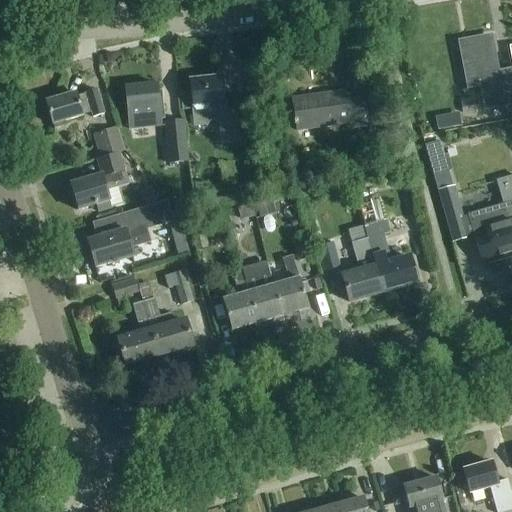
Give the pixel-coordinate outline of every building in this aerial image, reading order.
[(511,78),(498,81),(490,39),(460,44),(468,89),(481,86),(485,110),(511,104),(511,78)] [(189,83),(191,96),(180,97),(182,112),(191,111),(193,129),(207,127),(206,121),(209,120),(209,124),(215,123),(215,127),(219,127),(221,148),(249,145),(244,102),(224,105),(221,80),(189,83)] [(157,97),(156,86),(124,90),(127,114),(129,131),(130,131),(129,125),(164,121),(161,97),(157,97)] [(75,95),(45,104),(52,127),(81,118),(81,117),(91,114),(92,119),(104,116),(96,91),(85,95),(85,96),(76,99),(75,95)] [(347,94),(292,102),(296,132),(348,125),(349,128),(365,126),(361,100),(348,102),(347,94)] [(473,100),(461,102),(463,116),(475,114),(473,100)] [(445,118),(434,120),(437,133),(448,131),(445,118)] [(188,164),(184,122),(163,124),(167,166),(188,164)] [(119,153),(119,154),(124,153),(117,129),(92,136),(99,159),(119,153)] [(379,131),(367,133),(370,154),(382,152),(379,131)] [(100,177),(70,186),(78,213),(96,207),(98,215),(111,211),(111,209),(122,206),(117,190),(128,186),(119,154),(119,153),(99,159),(99,161),(96,162),(100,177)] [(504,209),(461,221),(466,240),(473,238),(481,264),(505,257),(505,260),(511,258),(511,178),(497,183),(504,209)] [(152,189),(139,194),(143,208),(157,203),(152,189)] [(466,240),(461,221),(453,190),(438,194),(452,244),(466,240)] [(416,285),(409,259),(391,264),(383,237),(390,235),(380,202),(359,208),(367,241),(382,295),(416,285)] [(145,212),(150,229),(171,223),(166,206),(145,212)] [(189,231),(195,253),(208,249),(202,228),(201,228),(199,221),(188,225),(190,231),(189,231)] [(87,243),(95,271),(132,260),(129,249),(147,244),(143,230),(125,235),(124,232),(87,243)] [(291,241),(297,263),(311,259),(304,237),(291,241)] [(382,295),(367,241),(351,246),(359,273),(341,278),(349,304),(382,295)] [(332,244),(316,249),(323,274),(339,269),(332,244)] [(288,283),(273,287),(282,319),(307,312),(298,280),(292,258),(282,261),(288,283)] [(263,290),(248,294),(257,326),(282,319),(273,287),(267,265),(257,268),(263,290)] [(175,288),(180,307),(193,304),(185,273),(164,279),(167,290),(175,288)] [(248,294),(242,273),(232,275),(238,297),(222,302),(231,334),(257,326),(248,294)] [(111,288),(120,314),(128,312),(123,299),(138,294),(134,280),(111,288)] [(143,304),(148,323),(151,332),(158,358),(192,349),(184,323),(162,329),(154,301),(143,304)] [(148,323),(143,304),(132,308),(137,326),(148,323)] [(158,358),(151,332),(117,342),(125,368),(158,358)] [(497,484),(491,464),(462,472),(469,496),(489,490),(495,511),(511,511),(511,498),(507,481),(497,484)] [(403,492),(391,495),(394,507),(406,503),(409,511),(410,510),(410,511),(443,511),(440,502),(442,502),(435,480),(402,489),(403,492)] [(339,507),(340,511),(365,511),(362,500),(339,507)]
